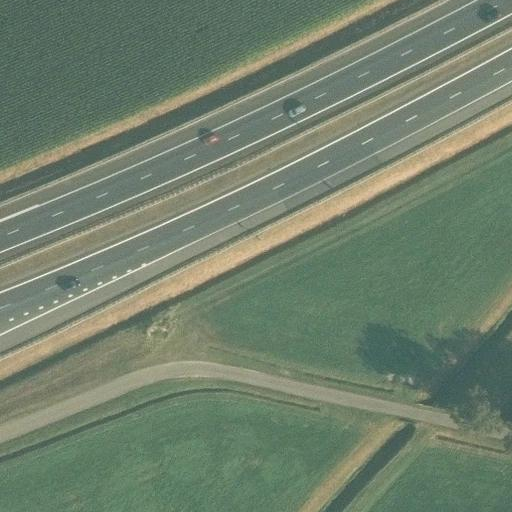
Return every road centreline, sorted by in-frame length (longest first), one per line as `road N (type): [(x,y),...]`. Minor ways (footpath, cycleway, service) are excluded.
road 1 (motorway): [(0,306),(270,189),(511,65)]
road 2 (motorway): [(509,0),(229,141),(0,238)]
road 3 (unclassified): [(511,439),(194,367),(150,371),(0,433)]
road 4 (track): [(511,336),(352,511)]
